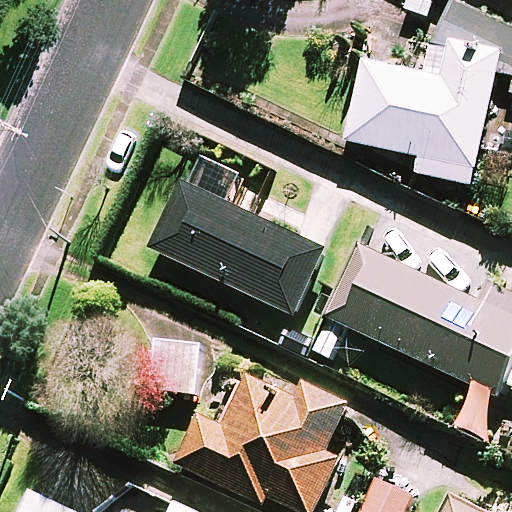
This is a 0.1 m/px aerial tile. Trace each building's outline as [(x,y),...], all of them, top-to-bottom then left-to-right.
[(511,30),(448,17),(435,80),(370,66),(352,146),(424,162),(420,178),(478,190),(503,77),(511,79),(511,30)] [(236,201),(194,182),(161,256),(301,320),(331,256),(231,210),(236,201)] [(485,307),(366,252),(333,322),(480,391),(461,431),(485,442),(511,384),(511,296),(494,288),(485,307)] [(206,350),(155,345),(150,393),(201,398),(206,350)] [(351,417),(257,372),(228,434),(206,423),(184,469),(269,509),(272,502),(294,511),(323,511),(347,464),(332,457),(351,417)] [(413,511),(418,502),(382,485),(369,511),(413,511)] [(69,511),(36,496),(28,511),(69,511)] [(479,511),(456,501),(450,511),(479,511)]
